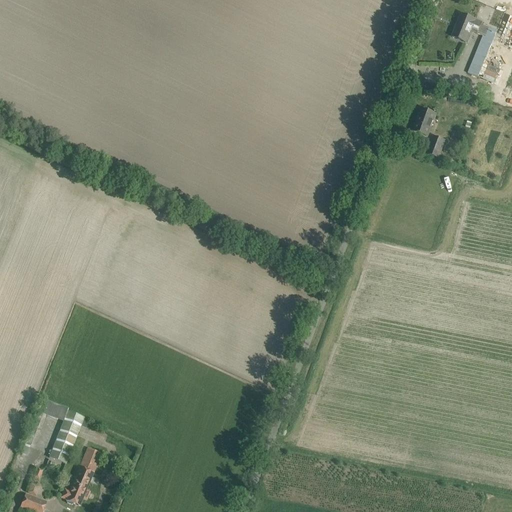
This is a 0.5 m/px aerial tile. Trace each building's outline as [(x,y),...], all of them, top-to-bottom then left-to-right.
[(472,29),(478,31),(481,23),(462,15),(456,28),(452,37),(466,43),(472,29)] [(478,77),(496,32),(487,28),(483,36),(483,37),(481,36),(470,63),(466,73),(478,78),(478,77)] [(467,101),(457,129),(471,133),(480,106),(467,101)] [(421,110),(413,132),(427,137),(435,115),(421,110)] [(427,155),(438,159),(445,142),(433,137),(427,155)] [(63,421),(48,458),(65,465),(80,428),(86,429),(89,421),(67,412),(68,409),(47,402),(43,413),(63,421)] [(65,501),(67,501),(66,502),(67,504),(71,505),(72,505),(73,504),(80,507),(83,499),(85,500),(87,499),(89,494),(89,492),(86,491),(101,454),(87,449),(69,492),(64,490),(61,498),(66,500),(65,501)] [(30,511),(42,511),(46,503),(26,495),(21,508),(30,511)]
